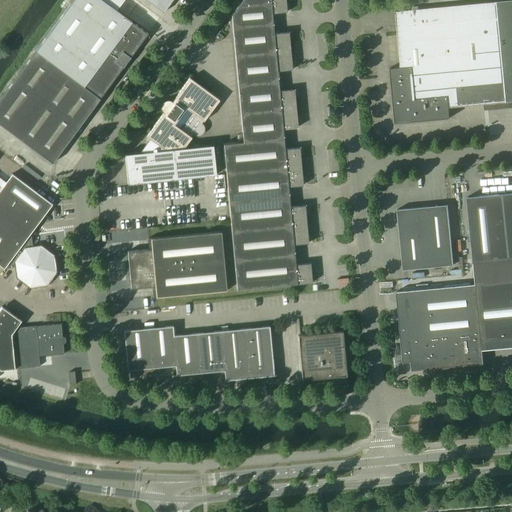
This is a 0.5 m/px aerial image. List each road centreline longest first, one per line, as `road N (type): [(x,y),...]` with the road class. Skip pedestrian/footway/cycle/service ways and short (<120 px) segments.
road 1 (unclassified): [(379,402),(178,406),(117,397),(100,377),(89,302)]
road 2 (unclassified): [(89,302),(81,173),(208,0)]
road 3 (unclassified): [(379,402),(356,166)]
road 4 (secondary): [(383,461),(166,478)]
road 5 (secondary): [(176,499),(384,481)]
road 6 (unknown): [(279,309),(92,325)]
road 7 (secondary): [(166,478),(82,472),(0,453)]
road 8 (unclassified): [(356,166),(339,0)]
road 9 (secondary): [(0,467),(159,498)]
road 10 (unclassified): [(356,166),(511,152)]
road 11 (unclassified): [(379,402),(511,389)]
road 12 (secondary): [(511,449),(383,461)]
road 13 (secondary): [(384,481),(511,469)]
